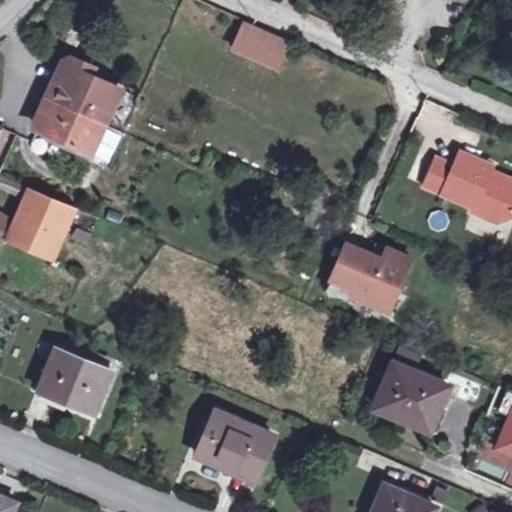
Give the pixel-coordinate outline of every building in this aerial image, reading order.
[(295,41),(248,20),(238,44),(284,65),(295,41)] [(65,39),(80,46),(84,36),(69,29),(65,39)] [(40,91),(94,117),(106,92),(109,84),(56,58),(40,91)] [(81,146),(94,117),(40,91),(27,121),(81,146)] [(113,126),(94,117),(81,146),(101,155),(113,126)] [(0,148),(8,130),(0,126),(0,148)] [(495,167),(463,153),(457,167),(439,159),(428,186),(477,207),(475,212),(499,222),(511,216),(511,179),(493,171),(495,167)] [(314,201),(305,225),(318,230),(333,192),(288,173),(283,187),(314,201)] [(27,215),(61,229),(78,207),(2,175),(0,184),(3,188),(32,200),(27,215)] [(0,241),(0,242),(16,242),(56,260),(68,231),(61,229),(27,215),(22,226),(0,212),(0,241)] [(392,311),(413,259),(388,249),(383,260),(347,245),(328,293),(353,304),(356,296),(392,311)] [(67,344),(64,351),(106,370),(109,362),(67,344)] [(394,363),(396,363),(418,373),(424,357),(399,347),(394,363)] [(106,370),(64,351),(57,348),(40,390),(96,413),(113,372),(106,370)] [(418,373),(396,363),(377,408),(432,432),(451,386),(418,373)] [(511,390),(509,389),(500,411),(511,415),(511,419),(501,446),(511,451),(511,390)] [(232,464),(258,474),(275,437),(218,412),(199,456),(230,469),(232,464)] [(256,480),(258,474),(232,464),(230,469),(256,480)] [(436,511),(438,508),(388,486),(376,511),(436,511)] [(0,511),(16,511),(20,504),(0,494),(0,511)]
